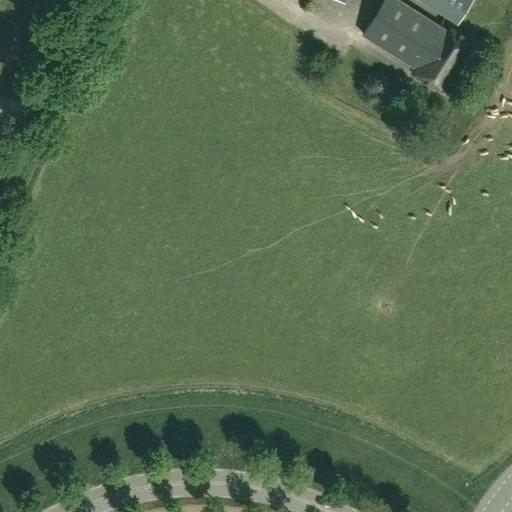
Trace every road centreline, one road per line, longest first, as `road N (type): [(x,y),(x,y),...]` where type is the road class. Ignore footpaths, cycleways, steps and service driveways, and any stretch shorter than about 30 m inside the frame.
road 1 (tertiary): [(73,511),(142,488),(194,483),(259,488),(329,511)]
road 2 (unclassified): [(0,109),(31,109),(47,93),(95,0)]
